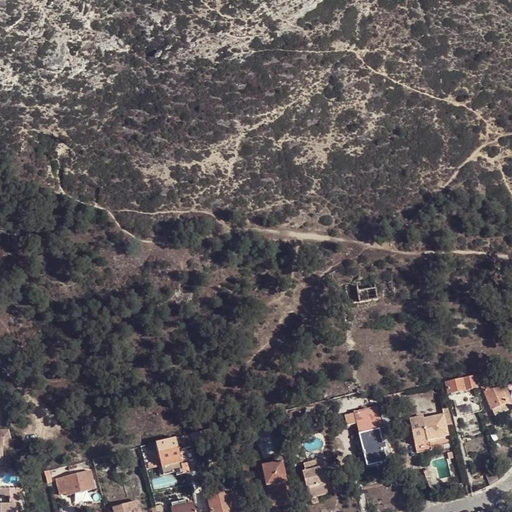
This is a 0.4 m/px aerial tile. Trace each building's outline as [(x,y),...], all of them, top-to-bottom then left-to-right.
[(357,278),(361,302),(380,299),(379,292),(376,279),(376,275),(357,278)] [(386,291),(384,278),(376,279),(379,292),(386,291)] [(339,286),(343,304),(349,303),(346,285),(339,286)] [(491,380),(489,374),(476,376),(478,383),(491,380)] [(451,394),(478,388),(478,383),(476,376),(449,383),(451,394)] [(501,385),(500,380),(487,385),(489,390),(501,385)] [(511,408),(511,407),(511,395),(509,387),(507,383),(501,385),(511,408)] [(495,415),(511,408),(501,385),(489,390),(486,391),(495,415)] [(459,417),(484,411),(482,405),(458,411),(459,417)] [(367,462),(377,460),(380,460),(381,463),(386,461),(385,447),(387,446),(386,441),(383,442),(380,428),(384,427),(378,406),(354,411),(367,462)] [(423,419),(428,439),(449,435),(445,414),(423,419)] [(413,442),(428,439),(423,419),(423,416),(408,419),(413,442)] [(251,428),(239,431),(240,438),(252,436),(251,428)] [(193,433),(194,440),(203,438),(201,431),(193,433)] [(189,463),(185,463),(181,447),(161,453),(163,461),(166,474),(172,472),(177,471),(178,475),(191,472),(189,463)] [(321,460),(301,463),(303,471),(299,472),(304,499),(325,494),(320,469),(322,468),(321,460)] [(282,461),(263,465),(270,508),(291,504),(282,461)] [(497,469),(488,472),(492,486),(496,484),(500,480),(497,469)] [(68,491),(69,495),(95,488),(90,470),(64,476),(65,481),(58,482),(61,492),(68,491)] [(16,500),(16,489),(0,488),(1,498),(10,498),(11,506),(1,506),(1,510),(0,511),(16,511),(17,508),(20,508),(20,500),(16,500)] [(232,511),(234,511),(229,491),(211,496),(213,511),(232,511)] [(114,505),(116,511),(139,511),(135,499),(114,505)] [(172,503),(174,508),(183,506),(183,500),(172,503)]
